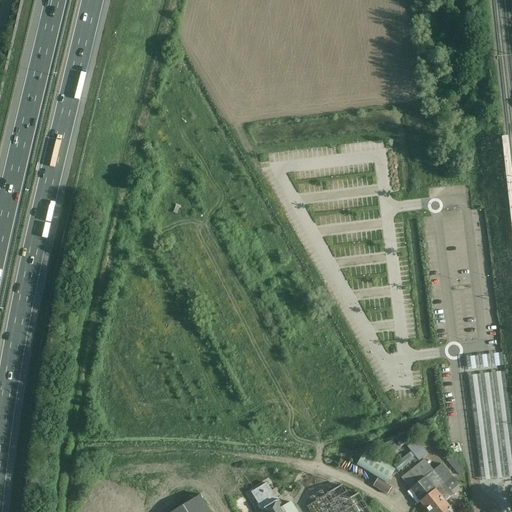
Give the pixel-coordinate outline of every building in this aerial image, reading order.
[(511,441),(498,355),(464,359),(480,483),(511,478),(511,441)] [(408,434),(397,443),(401,447),(412,439),(408,434)] [(395,445),(384,453),(388,458),(399,450),(395,445)] [(388,482),(396,468),(364,450),(356,463),(388,482)] [(399,469),(413,458),(409,453),(395,464),(399,469)] [(465,471),(453,456),(447,461),(459,476),(465,471)] [(424,459),(401,478),(411,490),(407,492),(417,504),(420,501),(428,511),(453,511),(446,503),(459,492),(460,486),(442,464),(434,470),(424,459)] [(378,479),(373,486),(387,494),(391,487),(378,479)] [(256,489),(247,495),(256,509),(265,504),(256,489)] [(339,492),(321,503),(326,511),(348,511),(362,504),(357,495),(345,502),(339,492)] [(247,495),(239,500),(246,511),(251,511),(256,509),(247,495)] [(275,497),(265,504),(270,511),(280,511),(283,510),(275,497)] [(178,511),(207,511),(200,499),(178,511)] [(246,511),(239,500),(230,506),(233,511),(246,511)]
